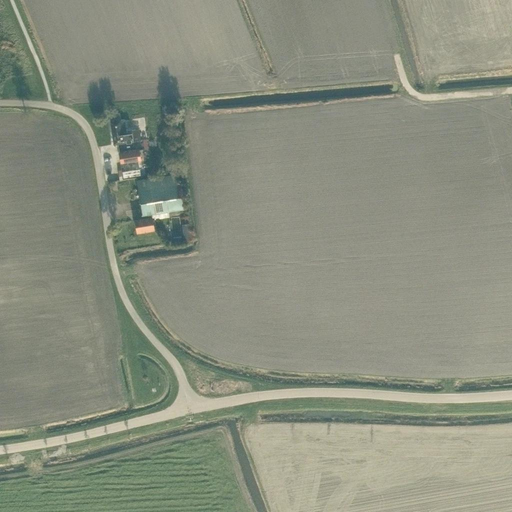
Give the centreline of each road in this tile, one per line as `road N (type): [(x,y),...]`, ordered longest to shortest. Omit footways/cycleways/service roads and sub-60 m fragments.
road 1 (tertiary): [(191,409),(300,393),(511,395)]
road 2 (unclassified): [(191,409),(176,368),(118,283),(92,142),(76,116)]
road 3 (tertiary): [(0,450),(191,409)]
road 4 (track): [(511,90),(420,96),(406,86),(396,56)]
